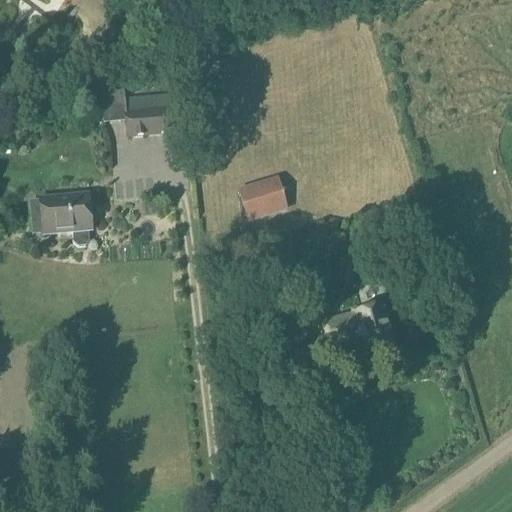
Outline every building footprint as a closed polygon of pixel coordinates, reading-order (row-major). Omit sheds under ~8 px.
[(124,113),(174,109),(173,96),(124,100),(124,113)] [(174,109),(124,113),(122,113),(125,140),(178,135),(175,109),(174,109)] [(279,183),(239,195),(246,220),(286,208),(279,183)] [(91,232),(87,197),(40,201),(43,236),(71,234),(72,244),(77,249),(84,248),(88,243),(87,233),(91,232)] [(382,304),(351,312),(351,315),(317,324),(325,352),(350,345),(361,351),(365,363),(396,354),(382,304)] [(312,382),(303,352),(279,358),(288,389),(312,382)]
